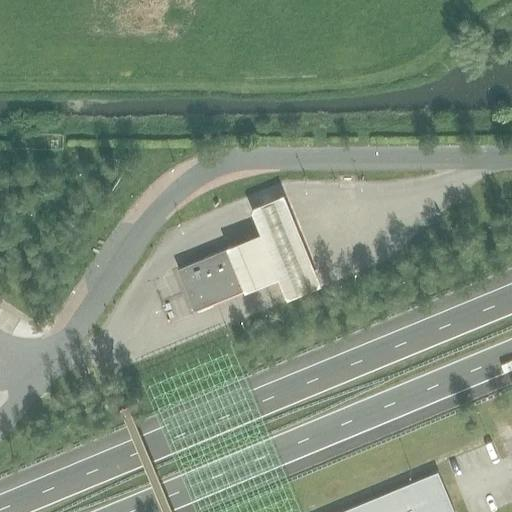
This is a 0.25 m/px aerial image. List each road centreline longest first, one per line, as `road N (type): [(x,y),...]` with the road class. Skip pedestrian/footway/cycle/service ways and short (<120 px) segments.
road 1 (motorway): [(511,300),(0,511)]
road 2 (motorway): [(139,511),(511,355)]
